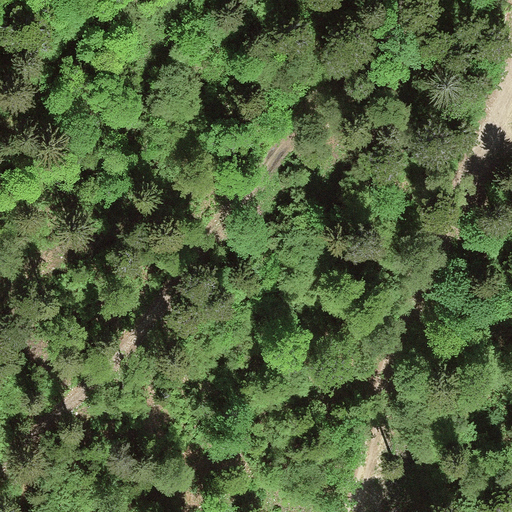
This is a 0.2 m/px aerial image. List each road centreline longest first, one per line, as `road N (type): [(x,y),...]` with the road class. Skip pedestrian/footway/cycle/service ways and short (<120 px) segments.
road 1 (track): [(0,455),(38,431),(144,328),(330,91),(421,0)]
road 2 (track): [(356,511),(377,387),(398,325),(511,93)]
